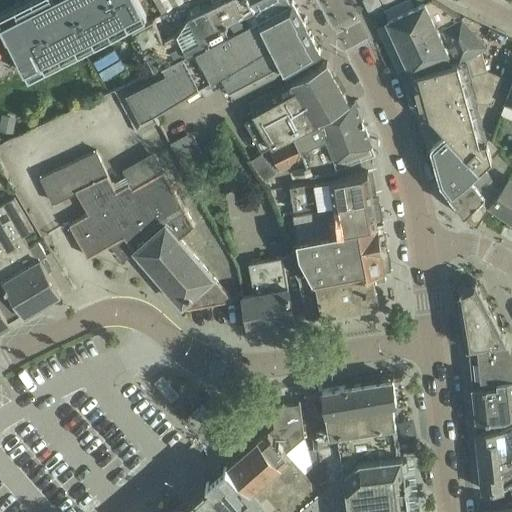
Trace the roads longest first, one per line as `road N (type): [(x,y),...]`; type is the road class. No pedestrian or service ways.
road 1 (residential): [(0,360),(119,311),(145,315),(195,358),(217,365),(435,336)]
road 2 (tertiary): [(422,250),(398,147),(335,0)]
road 3 (tertiary): [(454,511),(435,336)]
